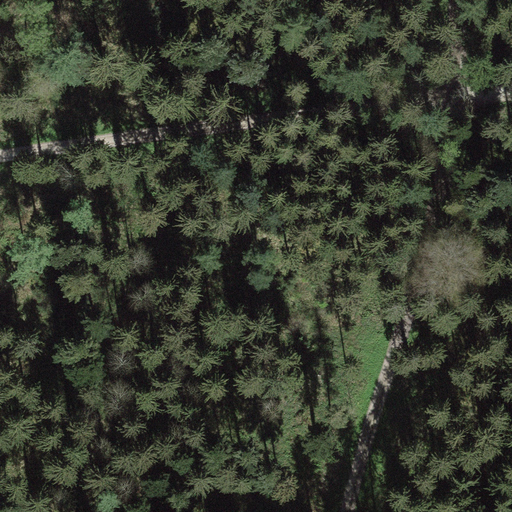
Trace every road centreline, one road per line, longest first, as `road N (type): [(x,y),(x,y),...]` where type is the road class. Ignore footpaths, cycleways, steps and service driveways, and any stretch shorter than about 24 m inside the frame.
road 1 (track): [(348,511),(420,251),(452,99),(451,0)]
road 2 (track): [(0,155),(511,93)]
